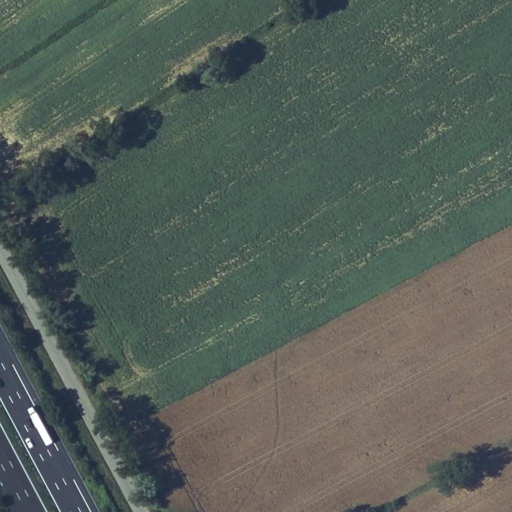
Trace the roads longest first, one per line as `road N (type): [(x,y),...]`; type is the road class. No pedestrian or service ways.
road 1 (unclassified): [(0,245),(143,511)]
road 2 (motorway): [(75,511),(0,368)]
